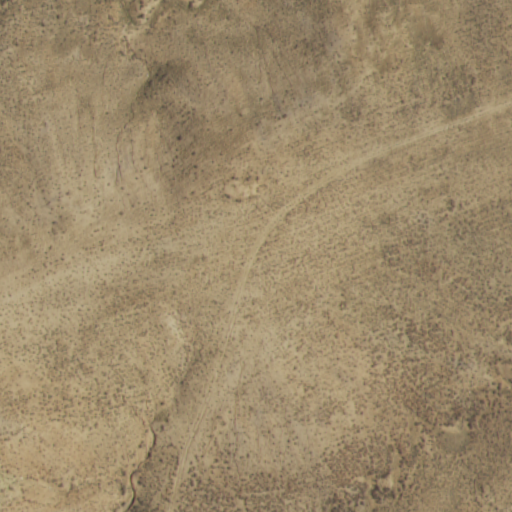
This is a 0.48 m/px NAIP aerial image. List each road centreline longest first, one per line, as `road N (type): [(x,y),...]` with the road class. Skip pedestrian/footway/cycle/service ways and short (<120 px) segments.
road 1 (residential): [(511,159),(424,240),(252,358),(90,382),(0,455)]
road 2 (residential): [(386,511),(282,439),(252,358)]
